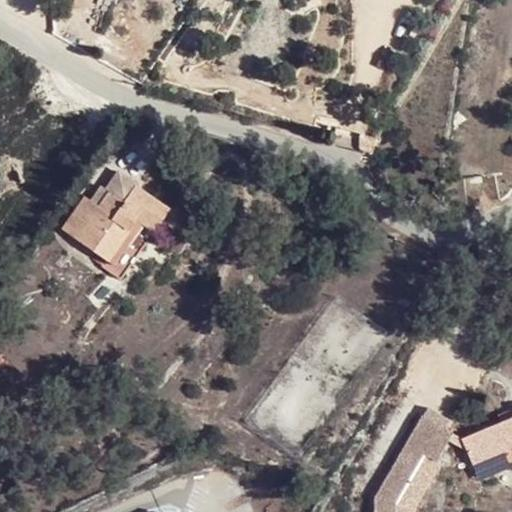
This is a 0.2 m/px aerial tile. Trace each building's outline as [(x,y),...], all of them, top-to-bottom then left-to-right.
[(102,143),(108,148),(124,127),(118,122),(102,143)] [(96,266),(114,280),(166,212),(117,174),(94,205),(84,197),(60,229),(100,260),(96,266)] [(423,416),(376,497),(414,509),(440,465),(437,463),(449,442),(467,453),(462,439),(423,416)] [(472,467),(511,452),(511,421),(462,439),(467,453),(472,467)] [(414,511),(414,509),(376,497),(375,511),(414,511)]
